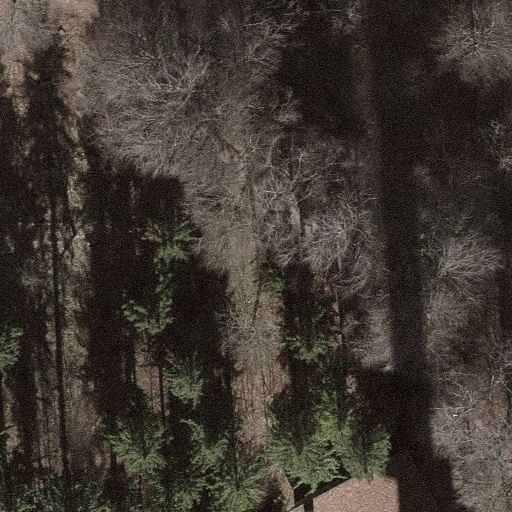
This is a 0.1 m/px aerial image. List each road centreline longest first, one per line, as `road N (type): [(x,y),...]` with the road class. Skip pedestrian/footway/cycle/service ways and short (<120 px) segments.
road 1 (track): [(511,478),(386,279),(236,154),(142,39),(126,0)]
road 2 (track): [(253,511),(451,383)]
